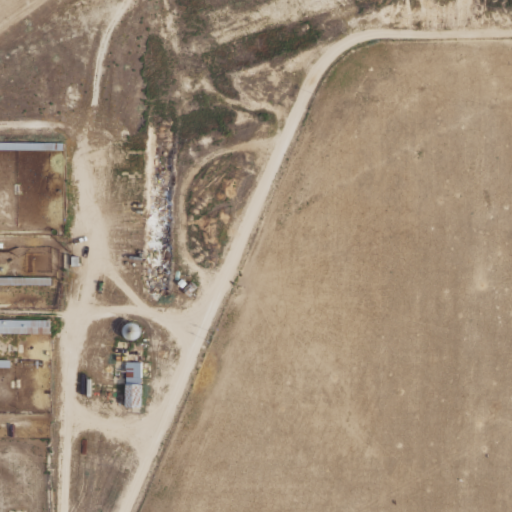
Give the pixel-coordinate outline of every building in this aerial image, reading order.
[(0,141),(63,141),(63,149),(0,149),(0,141)] [(70,255),(78,256),(78,266),(69,266),(70,255)] [(0,276),(0,283),(50,284),(50,277),(0,276)] [(0,319),(49,319),(49,333),(0,332),(0,319)] [(124,326),(125,324),(128,322),(131,320),(134,320),(137,321),(139,323),(141,326),(142,329),(142,332),(141,335),(139,337),(136,339),(133,339),(130,339),(127,338),(125,335),(124,333),(123,329),(124,326)] [(127,361),(142,361),(141,407),(126,406),(127,361)]
